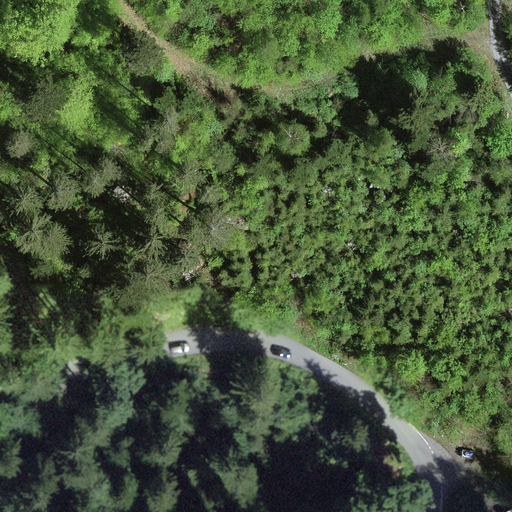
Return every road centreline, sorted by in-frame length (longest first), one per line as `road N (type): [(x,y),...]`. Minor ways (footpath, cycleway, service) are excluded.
road 1 (tertiary): [(0,387),(200,338),(269,341),(358,385),(388,414),(426,467),(433,511)]
road 2 (track): [(124,0),(163,49),(266,87),(307,83),(382,47),(497,38)]
